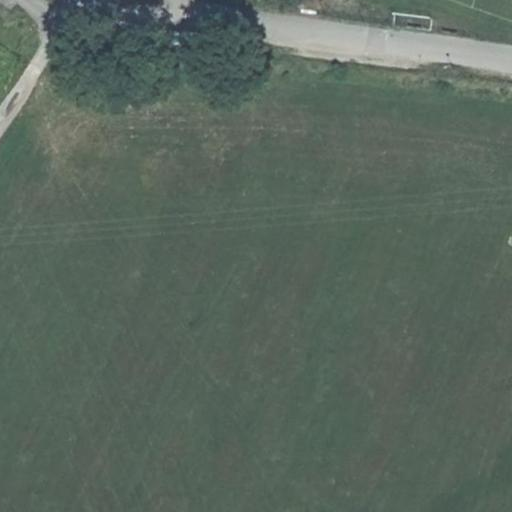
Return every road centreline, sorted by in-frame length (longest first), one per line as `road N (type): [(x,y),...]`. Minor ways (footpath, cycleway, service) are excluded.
road 1 (unclassified): [(511,58),(178,5),(101,6),(63,19)]
road 2 (track): [(63,19),(0,124)]
